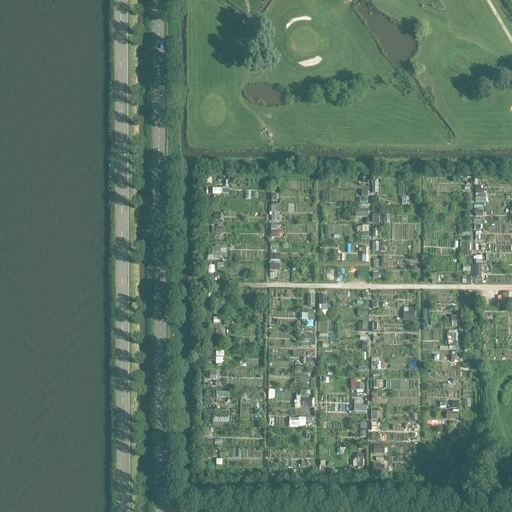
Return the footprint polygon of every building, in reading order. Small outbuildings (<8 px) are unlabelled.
[(356,217),(368,217),(368,209),(356,209),(356,217)] [(278,229),(278,224),(272,224),(271,237),(283,237),(283,229),(278,229)] [(225,233),(224,225),(212,226),(213,234),(225,233)] [(470,255),(470,243),(461,243),(461,254),(470,255)] [(215,254),(224,253),(224,245),(215,245),(215,254)] [(270,270),(280,271),(281,254),(271,253),(270,270)] [(511,294),(503,294),(503,304),(511,303),(511,294)] [(415,309),(404,309),(404,320),(414,320),(415,309)] [(314,320),(314,312),(303,312),(302,320),(314,320)] [(449,349),(459,349),(460,331),(449,331),(449,349)] [(315,343),(316,334),(302,334),(302,343),(315,343)] [(364,391),(364,382),(357,382),(357,379),(351,379),(352,391),(364,391)] [(296,408),(301,408),(301,405),(313,405),(313,397),(296,396),(296,408)] [(446,411),(446,419),(459,418),(459,410),(446,411)] [(312,424),(312,417),(290,418),(290,425),(312,424)] [(374,453),(385,453),(385,445),(374,445),(374,453)] [(356,453),(356,467),(364,466),(364,453),(356,453)] [(385,454),(374,455),(374,473),(386,472),(385,454)]
